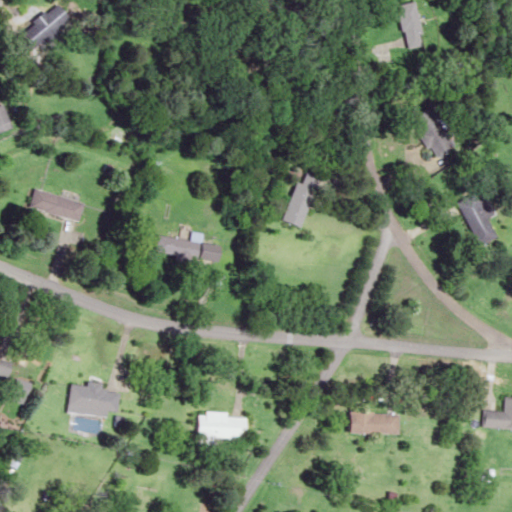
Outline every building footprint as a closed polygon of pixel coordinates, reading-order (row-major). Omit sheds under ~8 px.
[(410,0),(391,4),(401,47),(422,43),(412,0),(410,0)] [(20,52),(60,19),(46,2),(7,35),(20,52)] [(432,157),(454,139),(425,103),(403,120),(432,157)] [(0,130),(10,127),(1,104),(0,104),(0,130)] [(276,222),(298,225),(303,186),(282,183),(276,222)] [(78,201),(28,188),(23,208),(73,221),(78,201)] [(492,236),(473,192),(454,200),(472,244),(492,236)] [(148,253),(212,260),(214,242),(185,239),(150,235),(148,253)] [(2,350),(0,350),(0,375),(9,376),(11,361),(1,359),(2,350)] [(120,392),(103,390),(103,385),(71,381),(67,411),(117,418),(120,392)] [(511,428),(511,398),(497,397),(496,411),(475,409),(473,426),(511,428)] [(339,433),(390,433),(390,411),(339,411),(339,433)] [(238,438),(238,413),(188,413),(188,438),(238,438)]
